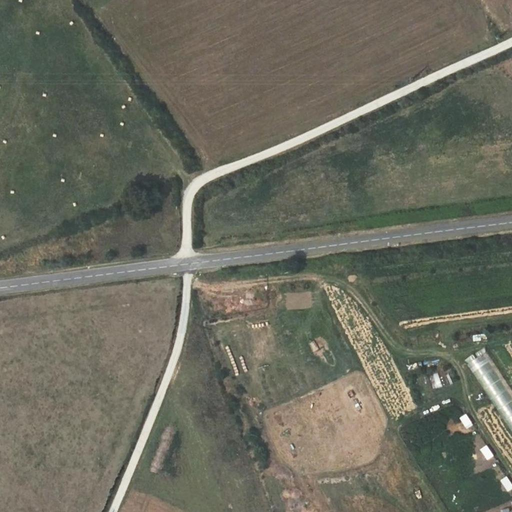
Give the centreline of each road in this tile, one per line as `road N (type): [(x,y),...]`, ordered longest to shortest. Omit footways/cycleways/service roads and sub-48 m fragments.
road 1 (unclassified): [(511,42),(200,180),(188,193),(187,264)]
road 2 (secondary): [(511,226),(187,264)]
road 3 (track): [(187,264),(182,333),(107,511)]
road 4 (secondary): [(187,264),(0,287)]
